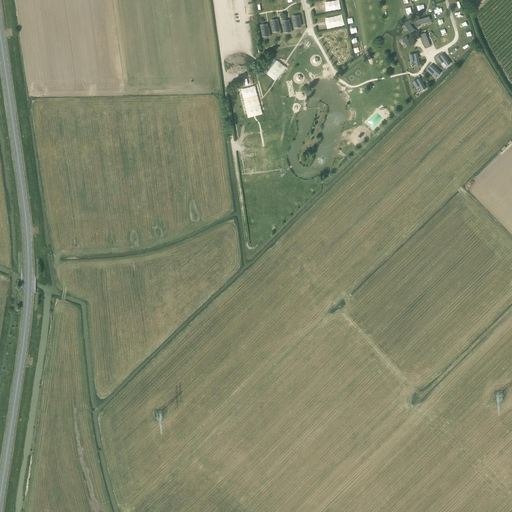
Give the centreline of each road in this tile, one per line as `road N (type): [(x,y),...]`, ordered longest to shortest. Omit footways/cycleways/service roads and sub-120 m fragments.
road 1 (secondary): [(0,498),(28,290),(0,31)]
road 2 (track): [(511,307),(420,395)]
